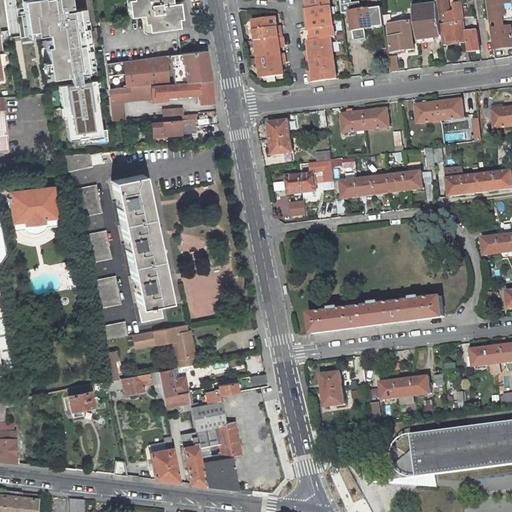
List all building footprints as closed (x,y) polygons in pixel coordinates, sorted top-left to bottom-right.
[(49,0),(46,0),(35,2),(38,25),(53,23),(49,0)] [(147,31),(177,26),(175,9),(168,10),(167,3),(158,4),(158,3),(166,2),(166,0),(129,0),(130,6),(127,7),(128,16),(144,14),(147,31)] [(306,20),(332,16),(330,0),(306,0),(308,12),(305,12),(306,20)] [(365,29),(384,26),(382,7),(361,10),(360,2),(352,3),(351,0),(340,0),(342,13),(350,12),(354,40),(366,38),(365,29)] [(442,34),(443,45),(468,42),(466,32),(467,32),(466,28),(465,21),(463,3),(454,4),(455,12),(450,13),(448,0),(437,0),(438,4),(440,20),(445,19),(446,25),(440,25),(442,34)] [(511,0),(487,0),(490,18),(491,22),(498,21),(504,20),(504,21),(511,19),(511,0)] [(438,4),(413,8),(417,39),(430,37),(430,35),(442,34),(440,25),(440,20),(438,4)] [(96,6),(83,8),(89,51),(103,49),(96,6)] [(332,37),(335,37),(332,16),(306,20),(307,28),(311,27),(312,40),(332,37)] [(276,17),(253,20),(256,41),(282,37),(281,29),(278,30),(276,17)] [(475,29),(478,27),(476,19),(465,21),(466,28),(472,28),(475,29)] [(499,28),(492,29),(494,49),(511,46),(511,25),(505,27),(504,21),(504,20),(498,21),(499,28)] [(8,23),(12,53),(20,51),(17,36),(19,35),(17,25),(17,22),(8,23)] [(389,25),(393,52),(415,49),(412,22),(389,25)] [(45,70),(49,94),(75,92),(86,91),(108,89),(103,49),(89,51),(67,53),(63,25),(53,26),(53,23),(38,25),(42,50),(44,62),(45,70)] [(38,25),(27,26),(27,24),(17,25),(19,35),(17,36),(20,51),(31,50),(31,52),(42,50),(38,25)] [(467,32),(466,32),(468,42),(469,52),(481,50),(478,31),(467,32)] [(282,37),(256,41),(258,57),(281,54),(280,45),(285,44),(283,37),(282,37)] [(312,61),(335,58),(332,37),(312,40),(309,41),(310,54),(307,54),(308,62),(312,61)] [(387,48),(375,50),(377,63),(389,61),(387,48)] [(210,80),(205,50),(123,61),(126,87),(210,80)] [(258,57),(261,78),(284,75),(282,62),(286,62),(285,54),(281,54),(258,57)] [(311,82),(337,79),(335,58),(312,61),(313,74),(310,74),(311,82)] [(391,72),(399,70),(397,59),(388,61),(391,72)] [(44,62),(30,64),(31,72),(45,70),(44,62)] [(31,72),(35,95),(46,94),(49,94),(45,70),(31,72)] [(108,89),(110,116),(111,121),(125,120),(122,100),(130,101),(152,99),(152,103),(168,101),(167,97),(179,96),(199,94),(199,103),(212,102),(210,80),(126,87),(108,89)] [(108,89),(86,91),(86,94),(96,93),(96,98),(90,98),(92,117),(99,117),(99,120),(104,120),(104,116),(110,116),(108,89)] [(462,99),(416,105),(418,123),(419,124),(464,118),(465,118),(463,99),(462,99)] [(511,106),(493,109),(492,110),(494,128),(495,129),(511,126),(511,106)] [(163,109),(164,116),(182,115),(182,110),(179,108),(163,109)] [(388,108),(342,114),(344,133),(345,133),(390,127),(391,127),(388,109),(388,108)] [(333,113),(326,114),(328,127),(334,127),(333,113)] [(194,119),(180,120),(181,127),(195,126),(194,119)] [(180,120),(151,122),(152,137),(165,135),(165,131),(171,130),(172,135),(196,132),(195,126),(181,127),(180,120)] [(269,122),(269,123),(273,155),(274,155),(293,153),(294,152),(290,121),(289,120),(269,122)] [(403,146),(401,132),(394,132),(396,146),(403,146)] [(427,166),(435,165),(433,148),(425,149),(427,166)] [(442,149),(434,150),(436,165),(444,164),(442,149)] [(316,153),(317,161),(331,160),(330,151),(316,153)] [(99,153),(59,156),(62,169),(63,172),(92,166),(91,165),(101,163),(99,153)] [(461,167),(444,168),(445,177),(443,178),(446,198),(450,196),(511,188),(511,171),(464,175),(461,167)] [(342,181),(341,182),(343,198),(344,199),(424,189),(424,188),(422,172),(421,171),(342,181)] [(317,175),(315,175),(314,173),(286,176),(288,194),(316,190),(315,183),(318,183),(317,175)] [(61,174),(35,177),(36,188),(7,191),(8,197),(7,198),(7,201),(8,201),(11,223),(23,221),(24,225),(26,225),(29,226),(31,227),(34,227),(37,226),(40,224),(42,223),(44,223),(43,219),(56,217),(52,190),(56,190),(56,186),(63,185),(61,174)] [(142,175),(111,181),(141,322),(162,317),(159,303),(168,301),(166,292),(164,292),(142,185),(144,184),(142,175)] [(67,192),(72,218),(102,212),(96,185),(67,192)] [(384,209),(392,208),(390,196),(382,198),(384,209)] [(304,214),(303,201),(288,203),(290,215),(304,214)] [(76,237),(82,264),(111,258),(105,231),(76,237)] [(511,233),(483,238),(482,238),(485,255),(511,252),(511,233)] [(0,374),(16,372),(0,276),(0,374)] [(85,283),(91,310),(120,303),(115,277),(85,283)] [(331,310),(309,313),(312,334),(445,318),(442,296),(420,299),(420,297),(412,298),(412,300),(380,304),(380,302),(371,303),(371,305),(339,309),(339,307),(331,308),(331,310)] [(95,328),(98,342),(127,336),(124,322),(95,328)] [(174,330),(153,334),(155,344),(163,343),(165,345),(167,345),(168,342),(176,340),(174,330)] [(112,340),(99,343),(101,349),(113,346),(112,340)] [(511,343),(472,349),(472,350),(474,366),(475,367),(492,365),(501,363),(511,361),(511,343)] [(101,356),(106,381),(107,381),(117,379),(113,361),(113,358),(117,357),(116,350),(111,351),(111,354),(101,356)] [(502,373),(501,363),(492,365),(493,374),(502,373)] [(177,368),(169,369),(172,384),(179,382),(179,379),(177,368)] [(169,369),(157,371),(162,396),(162,397),(187,392),(185,381),(179,382),(172,384),(169,369)] [(157,371),(152,372),(157,397),(162,396),(157,371)] [(321,375),(325,407),(326,407),(342,405),(343,404),(339,372),(338,372),(321,374),(321,375)] [(117,379),(107,381),(109,391),(123,389),(124,396),(144,392),(142,384),(151,383),(149,373),(117,379)] [(251,385),(267,382),(265,374),(249,377),(251,385)] [(444,374),(436,376),(437,386),(445,385),(444,374)] [(381,382),(381,383),(383,400),(384,400),(432,394),(432,393),(430,377),(429,376),(381,382)] [(204,393),(207,404),(221,401),(219,395),(237,392),(235,382),(217,385),(218,390),(204,393)] [(87,384),(66,388),(68,396),(67,396),(72,417),(83,415),(81,408),(93,406),(87,384)] [(352,391),(353,398),(365,396),(364,390),(352,391)] [(162,397),(164,407),(182,404),(183,410),(190,409),(190,407),(187,392),(162,397)] [(19,398),(3,402),(5,407),(21,403),(19,398)] [(207,404),(190,407),(190,409),(195,431),(216,427),(219,444),(220,452),(216,453),(217,455),(221,455),(221,458),(225,457),(226,459),(200,463),(205,485),(237,489),(232,459),(231,456),(225,423),(221,401),(207,404)] [(380,402),(371,403),(373,421),(382,419),(380,402)] [(5,422),(0,421),(0,431),(13,431),(13,422),(5,422)] [(511,421),(412,434),(417,477),(511,464),(511,421)] [(234,455),(240,454),(234,422),(225,423),(231,456),(234,455)] [(216,427),(195,431),(195,432),(197,443),(198,446),(198,448),(219,444),(216,427)] [(0,431),(0,460),(18,463),(18,458),(14,458),(14,439),(14,431),(13,431),(0,431)] [(180,435),(182,446),(197,443),(195,432),(180,435)] [(163,439),(165,450),(172,448),(170,437),(163,439)] [(163,443),(150,446),(151,452),(164,450),(163,443)] [(182,449),(189,483),(205,485),(200,463),(201,463),(198,448),(198,446),(182,449)] [(151,452),(149,453),(154,479),(179,482),(173,448),(172,448),(165,450),(164,450),(151,452)] [(115,461),(113,475),(127,476),(124,462),(115,461)] [(0,491),(0,511),(33,511),(35,502),(20,501),(21,494),(0,491)] [(36,495),(21,494),(20,501),(35,502),(36,495)] [(69,499),(69,511),(83,511),(84,508),(83,501),(69,499)]
